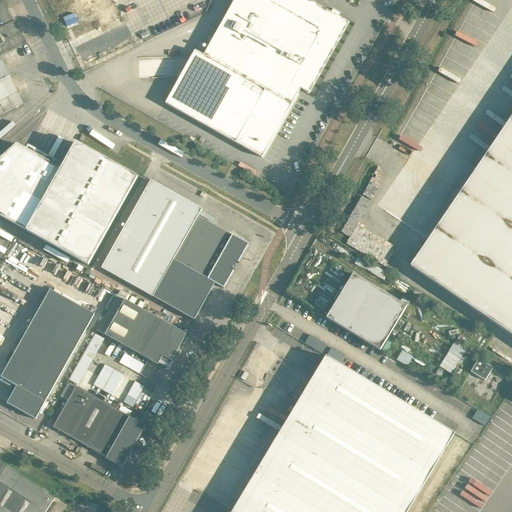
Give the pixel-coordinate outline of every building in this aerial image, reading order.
[(195,51),(165,103),(214,130),(262,157),(301,88),(309,93),(327,60),(348,22),(339,17),(340,14),(341,14),(332,9),(333,10),(331,13),(308,0),(234,0),(203,55),(195,51)] [(3,61),(0,61),(0,115),(23,104),(18,93),(3,61)] [(511,116),(410,267),(511,335),(511,116)] [(76,143),(61,169),(17,144),(0,159),(0,215),(88,265),(138,177),(76,143)] [(131,288),(180,201),(150,183),(100,271),(131,288)] [(200,212),(180,201),(131,288),(192,323),(213,286),(222,291),(232,273),(233,273),(233,272),(232,272),(235,266),(237,266),(236,265),(247,247),(196,219),(198,216),(200,212)] [(327,318),(326,318),(379,351),(380,350),(406,307),(353,275),(327,318)] [(94,314),(50,289),(1,377),(16,386),(7,403),(36,419),(94,314)] [(116,294),(96,330),(105,334),(158,365),(160,360),(169,365),(172,361),(187,334),(142,309),(125,299),(116,294)] [(78,364),(69,380),(78,385),(87,369),(105,339),(95,334),(78,364)] [(305,343),(322,353),(327,344),(309,334),(305,343)] [(452,343),(439,366),(451,373),(464,350),(452,343)] [(145,365),(125,353),(120,363),(140,374),(145,365)] [(232,511),(407,511),(454,433),(326,356),(232,511)] [(478,359),(471,372),(485,380),(493,368),(478,359)] [(102,370),(93,385),(103,390),(112,395),(124,375),(105,364),(102,370)] [(135,381),(124,402),(133,407),(144,387),(135,381)] [(145,426),(76,387),(68,383),(61,395),(69,400),(53,427),(107,457),(106,459),(108,460),(108,459),(120,466),(122,467),(123,465),(122,464),(129,452),(130,452),(132,449),(133,450),(136,444),(135,444),(137,441),(136,440),(143,428),(144,429),(145,426)] [(476,411),(473,419),(486,424),(489,415),(476,411)] [(0,511),(45,511),(55,498),(7,467),(0,478),(0,511)] [(55,502),(49,511),(61,511),(65,507),(55,502)]
